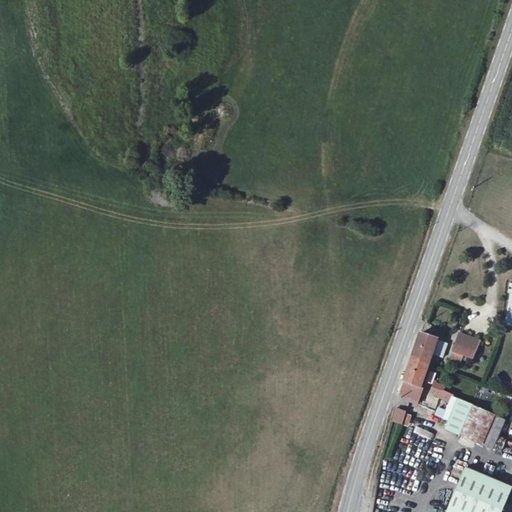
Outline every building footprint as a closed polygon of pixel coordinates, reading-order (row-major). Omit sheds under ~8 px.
[(412,361),(400,394),(418,402),(425,387),(420,386),(437,340),(422,333),(412,361)] [(479,342),(460,334),(452,353),(471,360),(479,342)] [(442,358),(448,343),(438,340),(433,355),(442,358)] [(445,428),(492,448),(504,420),(457,400),(445,428)] [(394,408),(392,422),(402,424),(405,410),(394,408)] [(416,426),(413,432),(429,440),(432,434),(416,426)] [(501,511),(511,488),(466,469),(447,511),(501,511)]
